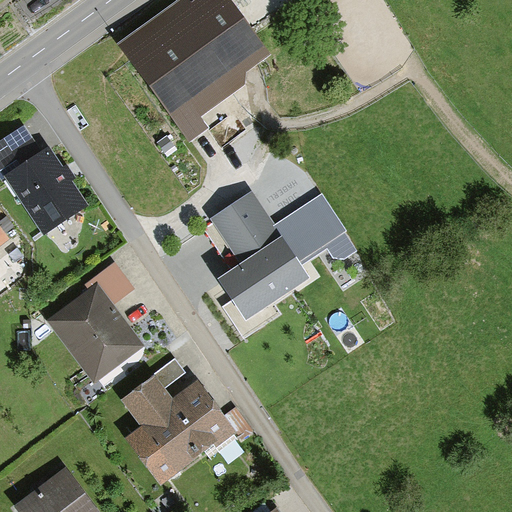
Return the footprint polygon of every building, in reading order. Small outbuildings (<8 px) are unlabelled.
[(190,0),(120,54),(176,126),(257,64),(207,0),(190,0)] [(24,127),(0,143),(0,178),(3,183),(5,182),(43,156),(24,127)] [(5,182),(44,240),(89,210),(50,152),(43,156),(5,182)] [(222,288),(246,324),(306,284),(295,268),(345,234),(322,200),(274,232),(252,201),(209,230),(240,275),(222,288)] [(50,324),(95,386),(139,354),(105,307),(128,290),(112,268),(85,287),(91,295),(50,324)] [(121,400),(141,427),(125,439),(160,486),(235,429),(197,379),(172,398),(165,389),(186,372),(176,358),(121,400)] [(90,511),(65,479),(22,511),(90,511)]
